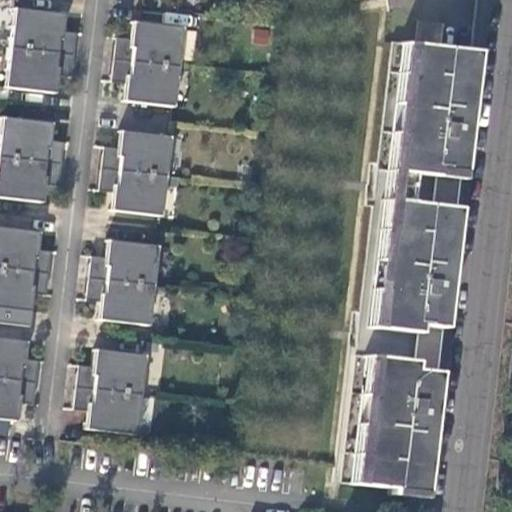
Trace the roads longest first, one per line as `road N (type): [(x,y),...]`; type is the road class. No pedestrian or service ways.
road 1 (residential): [(97,0),(40,472)]
road 2 (residential): [(511,58),(455,511)]
road 3 (residential): [(331,511),(40,472)]
